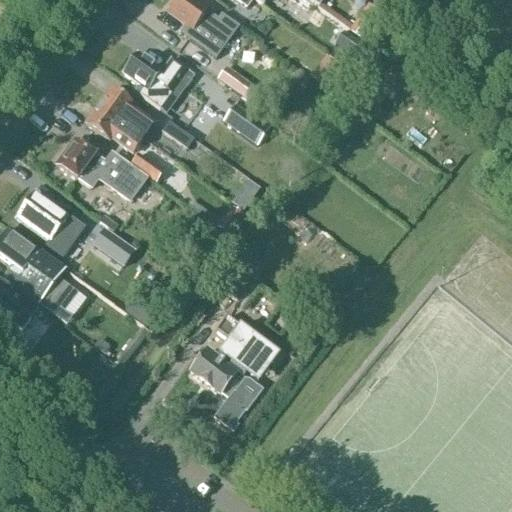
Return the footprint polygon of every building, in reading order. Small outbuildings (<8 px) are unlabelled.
[(186,0),(178,0),(166,17),(184,30),(179,37),(215,63),(238,31),(220,18),(217,23),(207,16),(207,15),(186,0)] [(210,0),(217,5),(220,0),(229,0),(250,14),(256,5),(248,0),(210,0)] [(305,0),(318,9),(324,0),(305,0)] [(347,37),(338,50),(376,77),(384,64),(347,37)] [(194,80),(171,63),(161,76),(136,58),(121,78),(135,88),(130,94),(142,103),(154,86),(170,98),(177,89),(201,106),(210,94),(193,81),(194,80)] [(336,83),(318,70),(309,82),(327,95),(336,83)] [(225,71),(217,82),(254,110),(262,99),(225,71)] [(110,93),(98,110),(143,142),(153,128),(132,113),(134,110),(110,93)] [(195,104),(181,121),(203,140),(218,124),(195,104)] [(143,142),(98,110),(85,129),(108,146),(111,141),(132,157),(143,142)] [(235,110),(223,126),(256,150),(268,133),(235,110)] [(193,144),(168,126),(160,136),(186,154),(193,144)] [(110,157),(104,165),(75,144),(56,170),(90,195),(97,186),(128,209),(147,184),(110,157)] [(162,177),(137,159),(130,168),(155,186),(162,177)] [(34,198),(15,224),(47,248),(45,251),(61,262),(83,233),(34,198)] [(224,222),(218,231),(228,238),(234,229),(224,222)] [(9,288),(39,309),(64,327),(70,318),(60,311),(72,295),(57,284),(64,274),(8,233),(0,244),(0,264),(10,272),(2,282),(9,288)] [(122,271),(133,256),(104,236),(93,250),(122,271)] [(249,287),(240,280),(227,297),(236,304),(249,287)] [(0,318),(21,333),(39,309),(9,288),(1,299),(0,298),(0,318)] [(207,354),(189,378),(218,400),(225,391),(238,401),(221,423),(234,433),(245,418),(262,395),(250,386),(246,383),(246,384),(242,381),(244,379),(257,389),(279,360),(239,329),(238,330),(226,321),(215,335),(227,345),(215,360),(207,354)] [(148,338),(141,332),(114,367),(121,372),(148,338)]
